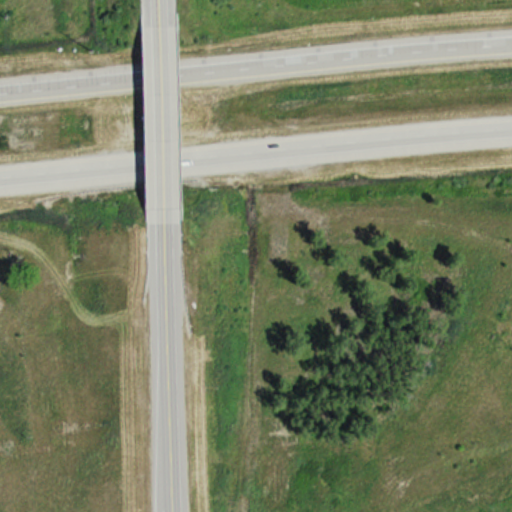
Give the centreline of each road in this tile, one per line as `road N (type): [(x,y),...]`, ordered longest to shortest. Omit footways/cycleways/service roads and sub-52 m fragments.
road 1 (motorway): [(0,177),(511,127)]
road 2 (motorway): [(511,46),(0,91)]
road 3 (secondary): [(163,208),(172,511)]
road 4 (secondary): [(158,32),(163,208)]
